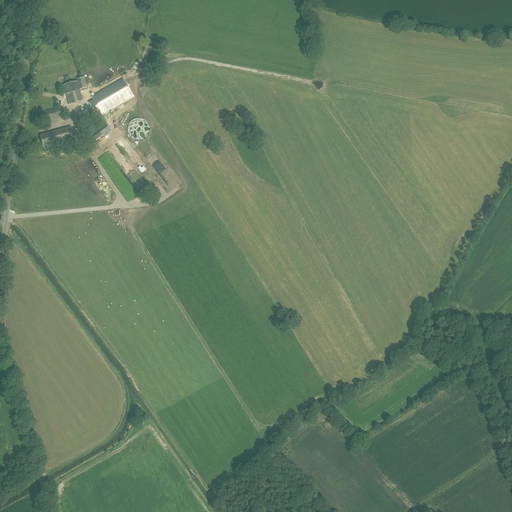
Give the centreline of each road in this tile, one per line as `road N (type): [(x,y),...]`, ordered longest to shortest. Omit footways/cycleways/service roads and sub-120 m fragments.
road 1 (unclassified): [(0,265),(33,0)]
road 2 (unclassified): [(50,511),(0,335)]
